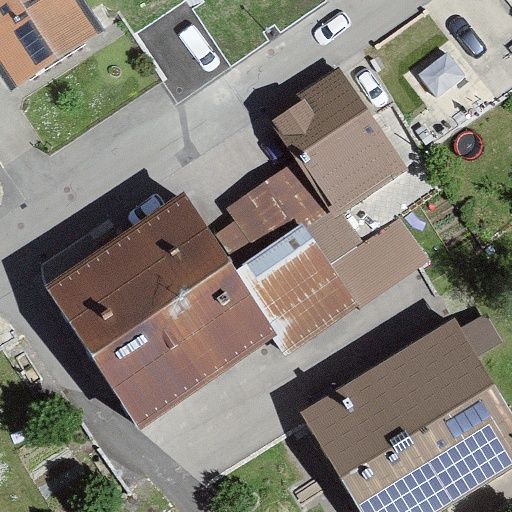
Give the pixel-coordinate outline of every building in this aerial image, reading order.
[(0,0),(0,99),(76,51),(43,0),(0,0)] [(305,227),(411,161),(355,71),(248,137),(305,227)] [(19,298),(115,433),(249,348),(206,284),(154,206),(19,298)] [(345,327),(418,273),(380,221),(306,275),(336,316),(345,327)] [(263,368),(336,316),(306,275),(280,237),(206,284),(249,348),(263,368)] [(364,511),(438,511),(511,467),(511,416),(455,322),(305,414),(364,511)]
